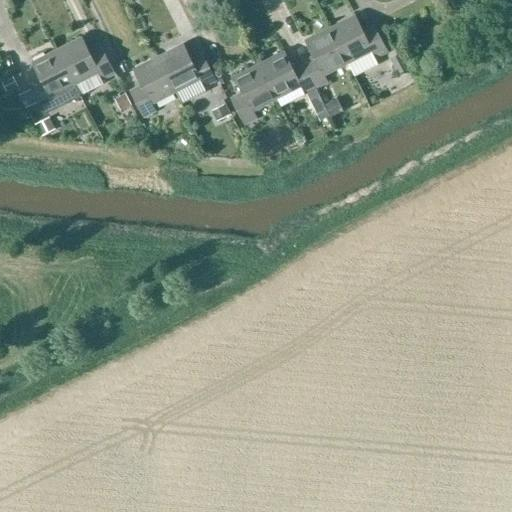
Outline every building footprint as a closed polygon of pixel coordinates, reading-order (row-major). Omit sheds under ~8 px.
[(356,18),(331,30),(348,64),(352,72),(354,75),(377,64),(374,59),(387,53),(375,28),(364,34),(356,18)] [(314,59),(303,64),(316,90),(327,85),(323,77),(348,64),(331,30),(306,43),(314,59)] [(57,52),(74,87),(98,75),(102,82),(114,77),(100,50),(90,56),(81,40),(57,52)] [(183,47),(158,59),(176,96),(181,105),(206,92),(204,90),(215,84),(202,57),(191,63),(183,47)] [(40,81),(28,87),(30,92),(36,104),(38,103),(44,115),(79,97),(74,87),(57,52),(32,65),(40,81)] [(316,90),(303,64),(292,70),(284,54),(259,67),(277,101),(300,89),(304,96),(316,90)] [(400,54),(390,58),(398,75),(408,70),(400,54)] [(176,96),(158,59),(134,72),(142,88),(131,94),(144,120),(155,114),(152,108),(176,96)] [(277,101),(259,67),(235,79),(243,96),(231,101),(244,127),(256,122),(251,113),(277,101)] [(16,88),(11,79),(2,84),(7,93),(16,88)] [(316,90),(307,95),(319,121),(329,116),(325,108),(316,90)] [(126,94),(115,99),(121,110),(131,105),(126,94)] [(329,116),(331,119),(341,113),(336,103),(325,108),(329,116)] [(224,104),(212,111),(217,121),(230,115),(224,104)] [(41,137),(55,130),(49,118),(34,125),(41,137)]
